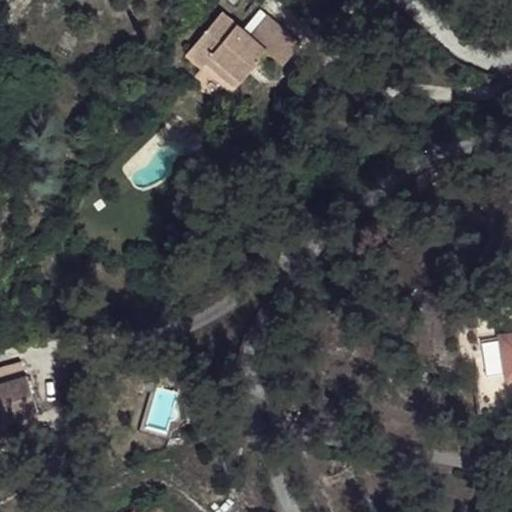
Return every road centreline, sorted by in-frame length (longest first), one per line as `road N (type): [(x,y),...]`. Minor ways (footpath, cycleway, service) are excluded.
road 1 (unclassified): [(303,511),(260,418),(253,341),(322,248),(399,179),(456,148),(511,138)]
road 2 (residential): [(402,0),(472,58),(511,62)]
